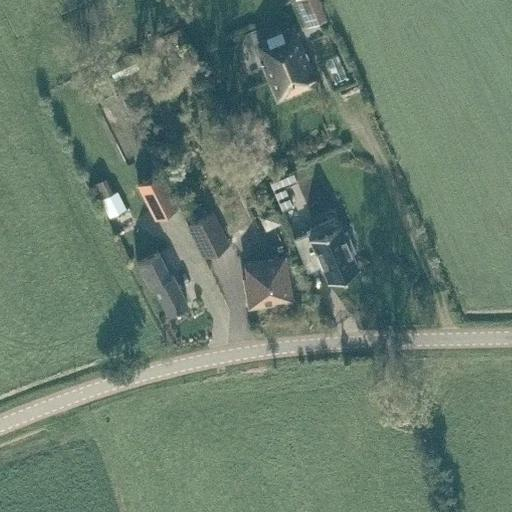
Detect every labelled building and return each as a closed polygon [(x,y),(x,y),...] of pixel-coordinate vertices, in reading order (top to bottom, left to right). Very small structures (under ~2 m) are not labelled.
[(317,0),(296,0),(307,25),(325,18),(317,0)] [(305,57),(302,52),(303,51),(292,24),(256,39),(265,61),(261,62),(276,99),(316,82),(305,57)] [(131,54),(107,66),(114,80),(138,68),(131,54)] [(278,170),(258,175),(260,184),(280,178),(278,170)] [(137,184),(154,217),(176,205),(159,173),(137,184)] [(311,211),(324,204),(312,179),(298,186),(311,211)] [(284,185),(274,189),(282,207),(291,203),(284,185)] [(121,208),(113,192),(99,199),(107,215),(121,208)] [(203,255),(228,243),(211,211),(186,223),(203,255)] [(357,266),(356,267),(350,251),(353,249),(346,231),(342,232),(339,225),(339,223),(338,224),(335,215),(305,228),(306,231),(292,236),(306,269),(314,266),(312,263),(319,261),(327,281),(358,268),(357,266)] [(172,273),(169,274),(157,250),(136,261),(149,286),(152,284),(167,313),(187,303),(172,273)] [(243,263),(245,273),(246,275),(243,276),(248,305),(289,298),(282,256),(243,263)]
